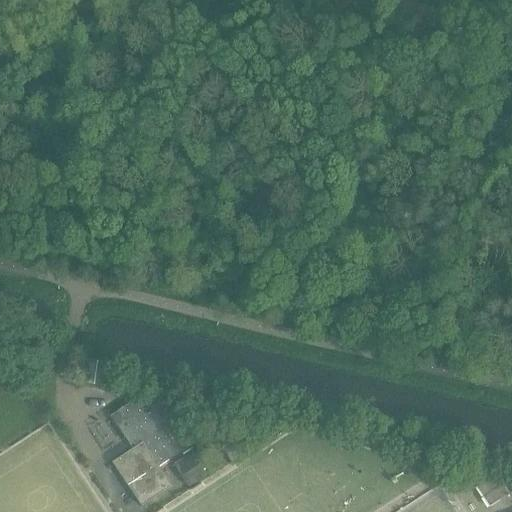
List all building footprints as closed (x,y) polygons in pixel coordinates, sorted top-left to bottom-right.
[(106,387),(109,363),(86,360),(83,383),(106,387)] [(119,411),(111,417),(125,437),(127,441),(133,449),(113,463),(124,480),(142,506),(142,507),(172,486),(164,474),(159,467),(189,447),(151,390),(119,411)] [(222,448),(230,460),(232,463),(234,467),(243,461),(232,442),(222,448)] [(194,454),(175,467),(188,486),(189,487),(215,470),(201,450),(194,454)] [(490,465),(470,478),(490,508),(510,495),(490,465)]
